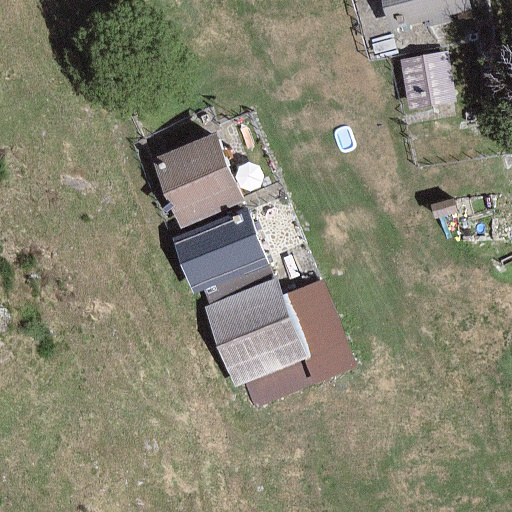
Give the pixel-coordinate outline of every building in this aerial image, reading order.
[(475,0),(389,0),(398,32),(479,10),(475,0)] [(452,52),(404,62),(415,111),(463,101),(452,52)] [(228,131),(158,160),(186,229),(256,200),(228,131)] [(260,206),(177,239),(200,295),(283,262),(260,206)] [(287,278),(208,309),(239,388),(317,358),(287,278)]
